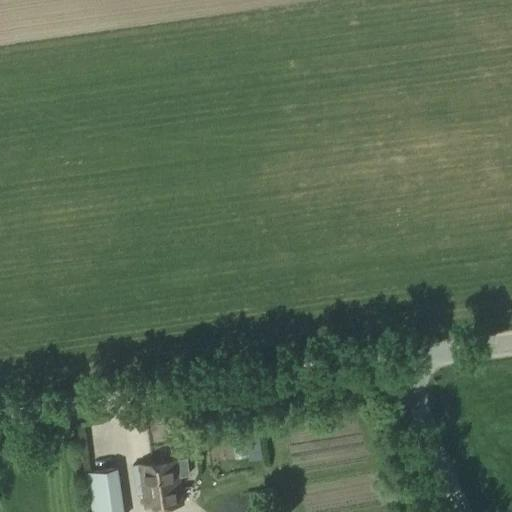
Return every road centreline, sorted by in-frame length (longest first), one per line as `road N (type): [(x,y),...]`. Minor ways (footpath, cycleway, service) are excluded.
road 1 (unclassified): [(0,418),(397,362)]
road 2 (unclassified): [(462,511),(397,362)]
